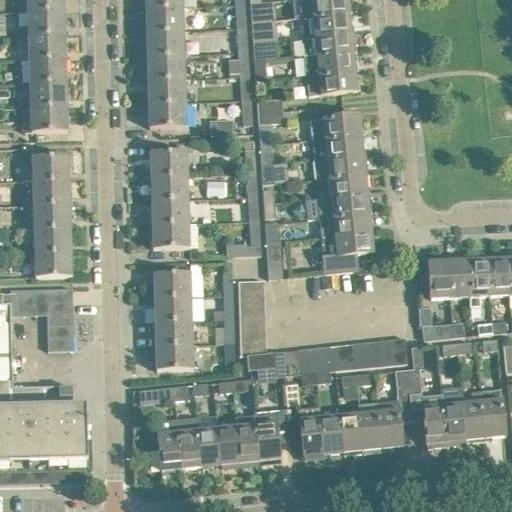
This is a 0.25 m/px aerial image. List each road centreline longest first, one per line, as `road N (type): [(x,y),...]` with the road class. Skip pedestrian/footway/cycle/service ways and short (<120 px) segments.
road 1 (residential): [(114,511),(100,0)]
road 2 (unclassified): [(511,217),(416,214),(391,0)]
road 3 (unclassified): [(511,491),(304,511)]
